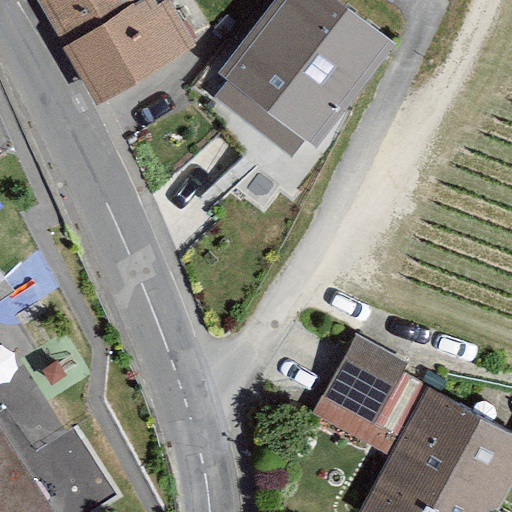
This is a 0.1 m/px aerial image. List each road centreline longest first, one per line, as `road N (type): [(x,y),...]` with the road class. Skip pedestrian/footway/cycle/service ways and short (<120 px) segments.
road 1 (unclassified): [(201,511),(178,398),(0,21)]
road 2 (track): [(482,0),(421,134),(264,326),(178,398)]
